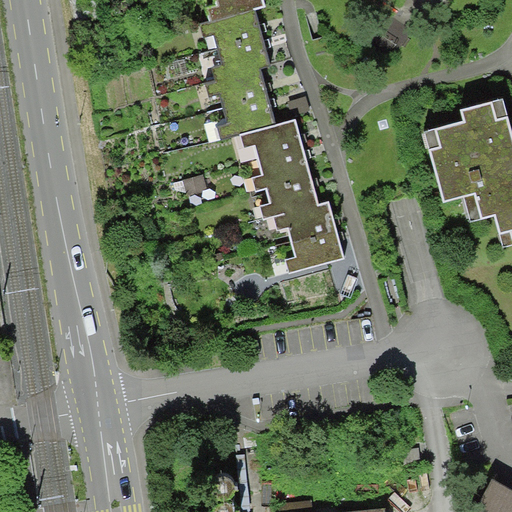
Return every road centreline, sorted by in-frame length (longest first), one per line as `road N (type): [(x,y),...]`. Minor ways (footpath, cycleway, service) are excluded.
road 1 (secondary): [(24,0),(96,410)]
road 2 (residential): [(96,410),(442,345),(488,386)]
